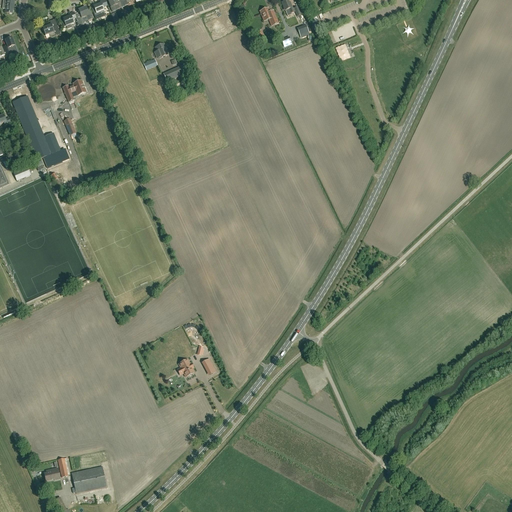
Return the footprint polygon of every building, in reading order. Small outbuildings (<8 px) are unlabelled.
[(7,0),(7,4),(3,4),(3,9),(5,9),(5,13),(9,13),(9,14),(12,14),(13,9),(14,9),(14,0),(7,0)] [(102,8),(107,6),(105,0),(99,3),(99,5),(93,7),(96,14),(104,11),(102,8)] [(117,10),(125,6),(122,0),(117,2),(115,0),(108,0),(111,7),(115,6),(117,10)] [(290,2),(289,3),(288,1),(285,2),(284,1),(282,2),(282,3),(285,11),(287,17),(291,15),(291,13),(294,12),(290,2)] [(89,20),(92,19),(89,11),(87,12),(86,8),(79,11),(82,18),(87,16),(89,20)] [(270,13),(268,9),(260,12),(264,22),(269,20),(272,27),(275,26),(274,25),(278,24),(273,11),(270,13)] [(65,23),(62,24),(64,28),(66,27),(67,29),(72,27),(71,25),(73,24),(72,20),(75,19),(76,18),(74,15),(73,13),(68,15),(69,17),(63,20),(65,23)] [(50,38),(60,34),(57,26),(52,28),(51,25),(42,29),(45,37),(49,35),(50,38)] [(306,26),(302,28),(297,29),(301,38),(309,35),(306,26)] [(255,35),(256,37),(255,38),(257,41),(258,40),(260,42),(265,39),(260,31),(255,35)] [(7,46),(3,47),(5,51),(9,50),(8,49),(11,47),(13,51),(14,50),(16,49),(12,38),(5,41),(7,46)] [(155,48),(156,52),(154,53),(157,59),(159,58),(159,59),(169,55),(164,44),(155,48)] [(155,60),(144,65),(147,71),(157,66),(155,60)] [(11,64),(13,69),(22,66),(20,61),(11,64)] [(174,79),(185,74),(182,67),(171,72),(174,79)] [(68,88),(70,93),(76,91),(77,96),(85,93),(81,82),(73,85),(73,86),(68,88)] [(63,89),(66,97),(68,103),(73,101),(70,93),(68,88),(68,87),(63,89)] [(36,161),(60,151),(53,134),(44,138),(26,94),(16,97),(18,102),(13,104),(36,161)] [(5,126),(11,124),(9,118),(5,120),(3,116),(0,116),(0,124),(4,123),(5,126)] [(71,136),(75,134),(69,120),(64,122),(71,136)] [(36,164),(30,167),(34,176),(40,173),(36,164)] [(27,167),(13,173),(17,182),(31,176),(27,167)] [(61,188),(60,184),(63,182),(61,178),(59,179),(57,176),(56,174),(54,174),(53,174),(51,175),(50,176),(53,182),(54,181),(58,190),(61,188)] [(212,359),(208,362),(211,368),(216,365),(212,359)] [(193,368),(191,364),(190,365),(187,360),(179,365),(181,369),(177,371),(180,375),(183,374),(185,378),(194,373),(192,369),(193,368)] [(62,478),(71,476),(67,458),(58,461),(62,478)] [(166,462),(172,468),(177,464),(171,458),(166,462)] [(153,465),(161,474),(168,468),(161,459),(153,465)] [(76,494),(106,487),(102,467),(72,474),(76,494)] [(54,481),(60,480),(58,469),(46,472),(46,474),(44,475),(46,482),(54,480),(54,481)] [(56,511),(69,511),(68,510),(67,510),(60,498),(52,502),(56,511)]
